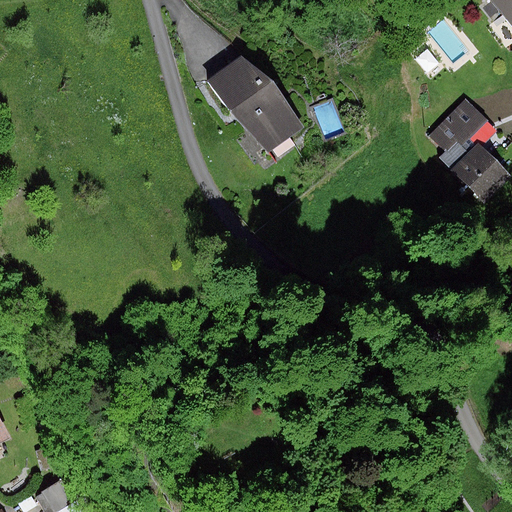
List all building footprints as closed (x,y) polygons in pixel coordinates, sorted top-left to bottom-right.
[(511,0),(493,0),(511,22),(511,0)] [(243,53),(210,80),(272,154),(305,127),(243,53)] [(490,124),(468,102),(427,143),(449,165),(490,124)] [(511,188),(511,182),(481,152),(440,194),(474,227),(511,188)] [(0,412),(0,446),(14,439),(0,412)]
